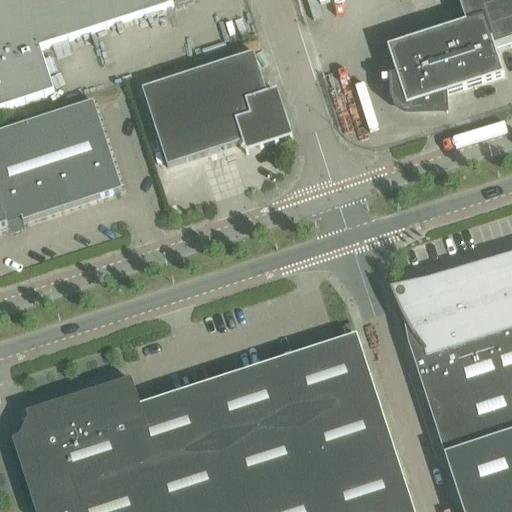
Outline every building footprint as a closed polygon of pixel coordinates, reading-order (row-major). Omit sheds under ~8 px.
[(0,0),(0,114),(55,96),(41,53),(175,9),(171,0),(0,0)] [(511,0),(457,0),(466,27),(388,52),(397,80),(390,80),(391,98),(391,104),(394,109),(396,113),(401,116),(405,118),(411,118),(449,117),(448,98),(505,80),(495,52),(511,46),(511,0)] [(168,171),(243,147),(247,157),(293,142),(278,95),(268,98),(255,58),(143,94),(168,171)] [(0,234),(9,231),(8,227),(23,222),(24,226),(123,194),(94,105),(0,136),(0,234)] [(511,511),(511,262),(468,279),(432,295),(433,298),(399,309),(395,300),(394,300),(397,308),(399,313),(401,317),(404,323),(409,347),(446,460),(462,511),(511,511)] [(353,327),(346,329),(348,336),(355,334),(353,327)] [(133,384),(28,417),(30,424),(26,429),(25,429),(24,429),(23,430),(22,430),(21,432),(21,433),(21,434),(21,435),(22,436),(23,437),(20,443),(14,445),(35,511),(414,511),(358,340),(141,410),(133,384)]
